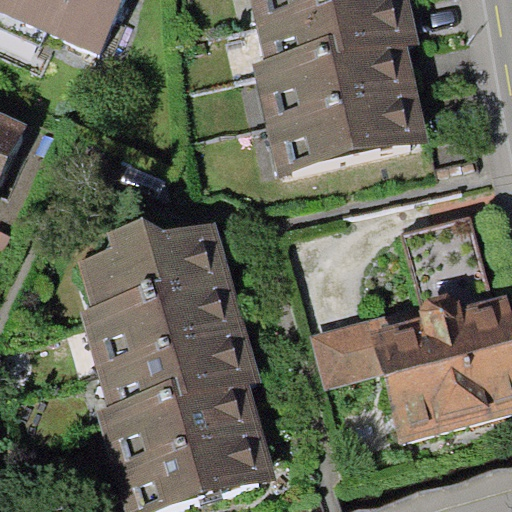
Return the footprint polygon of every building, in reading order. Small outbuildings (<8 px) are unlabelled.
[(0,0),(0,48),(91,85),(125,0),(0,0)] [(230,0),(271,197),(424,166),(390,0),(230,0)] [(0,183),(12,157),(0,151),(0,183)] [(375,472),(511,433),(511,374),(471,228),(390,251),(411,322),(305,352),(320,405),(354,396),(375,472)] [(115,511),(200,511),(267,495),(206,254),(59,291),(115,511)]
